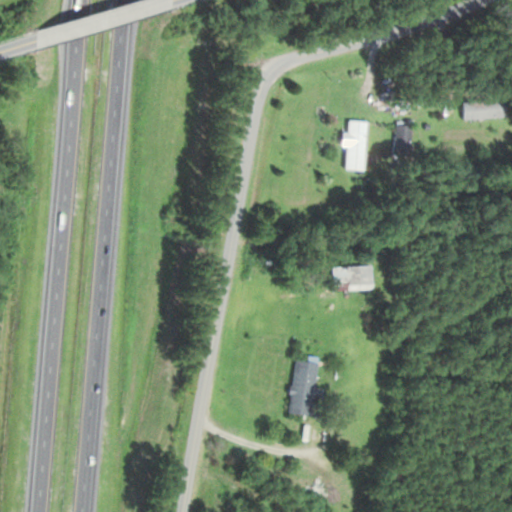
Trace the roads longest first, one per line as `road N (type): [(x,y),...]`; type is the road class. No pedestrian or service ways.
road 1 (residential): [(182,511),(263,78),(290,58),(476,0)]
road 2 (motorway): [(82,511),(124,0)]
road 3 (motorway): [(80,0),(40,511)]
road 4 (residential): [(35,39),(161,0)]
